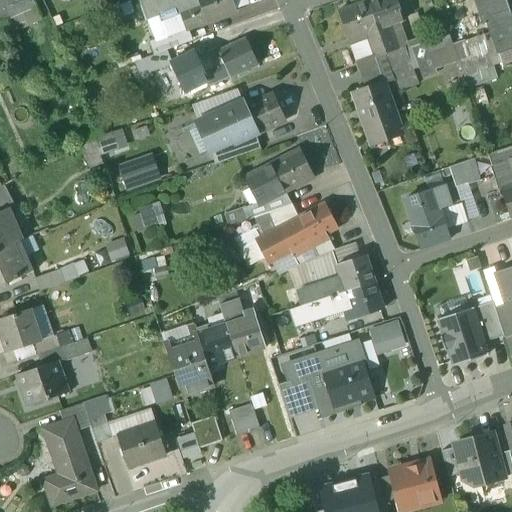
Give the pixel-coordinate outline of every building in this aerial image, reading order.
[(0,0),(0,24),(7,22),(13,34),(42,21),(36,8),(32,0),(0,0)] [(235,12),(230,0),(139,0),(147,22),(158,18),(160,25),(181,17),(186,30),(188,29),(235,12)] [(396,0),(369,0),(367,1),(378,30),(390,26),(404,21),(396,0)] [(511,15),(510,11),(498,15),(492,0),(478,0),(485,20),(487,19),(500,55),(511,50),(511,15)] [(506,0),(492,0),(498,15),(510,11),(506,0)] [(367,1),(340,11),(350,40),(365,34),(378,30),(367,1)] [(390,26),(378,30),(387,55),(399,51),(398,49),(390,26)] [(186,30),(150,43),(155,55),(193,41),(188,29),(186,30)] [(378,30),(365,34),(367,41),(374,58),(374,59),(384,56),(387,55),(378,30)] [(350,40),(349,40),(352,46),(367,41),(365,34),(350,40)] [(483,36),(465,42),(465,41),(453,46),(468,88),(497,77),(483,36)] [(231,77),(258,65),(246,39),(193,63),(189,55),(171,63),(186,95),(206,85),(201,74),(204,72),(223,63),(230,78),(231,77)] [(367,41),(352,46),(358,63),(374,58),(367,41)] [(172,60),(192,53),(188,44),(169,51),(172,60)] [(406,48),(398,49),(399,51),(387,55),(393,73),(412,66),(406,48)] [(511,50),(500,55),(503,63),(511,59),(511,50)] [(171,63),(166,52),(135,63),(142,81),(153,76),(151,71),(171,63)] [(384,56),(374,59),(374,58),(358,63),(362,75),(387,67),(384,56)] [(223,63),(204,72),(210,86),(230,78),(223,63)] [(387,67),(362,75),(368,89),(385,83),(392,81),(387,67)] [(368,89),(354,94),(372,145),(403,134),(385,83),(368,89)] [(256,135),(284,122),(272,96),(245,108),(242,101),(197,122),(211,153),(233,143),(234,145),(256,135)] [(119,129),(96,140),(103,154),(126,144),(119,129)] [(211,153),(216,164),(260,149),(256,135),(234,145),(233,143),(211,153)] [(299,151),(271,165),(271,166),(245,179),(257,203),(257,204),(284,191),(285,192),(286,192),(313,178),(299,151)] [(152,153),(115,161),(121,189),(157,181),(152,153)] [(5,186),(0,188),(0,212),(6,210),(6,211),(15,207),(5,186)] [(511,187),(502,191),(511,220),(511,219),(511,187)] [(284,191),(257,204),(257,203),(224,214),(228,226),(247,220),(247,221),(254,218),(270,212),(292,205),(286,192),(285,192),(284,191)] [(433,191),(406,199),(413,220),(440,212),(433,191)] [(158,201),(135,208),(141,228),(164,220),(158,201)] [(298,217),(297,218),(311,243),(326,235),(338,229),(324,203),(298,217)] [(292,205),(270,212),(278,228),(297,218),(298,217),(292,205)] [(0,212),(0,250),(20,241),(6,211),(6,210),(0,212)] [(440,212),(413,220),(423,249),(451,240),(441,211),(440,212)] [(270,212),(254,218),(263,235),(263,236),(278,228),(270,212)] [(278,228),(263,236),(263,235),(257,239),(267,258),(288,247),(291,254),(311,243),(297,218),(278,228)] [(311,243),(291,254),(297,265),(334,250),(326,235),(311,243)] [(103,245),(109,262),(128,255),(121,238),(103,245)] [(20,241),(0,250),(0,287),(33,273),(20,241)] [(33,278),(39,291),(97,266),(92,253),(33,278)] [(366,256),(337,266),(341,279),(345,292),(375,282),(366,256)] [(511,270),(498,276),(508,306),(511,318),(511,270)] [(341,279),(297,294),(301,307),(345,292),(341,279)] [(375,282),(345,292),(354,319),(384,309),(375,282)] [(301,307),(290,310),(295,326),(344,310),(348,321),(354,319),(345,292),(301,307)] [(494,303),(474,309),(485,342),(505,335),(496,310),(494,303)] [(511,318),(508,306),(496,310),(505,335),(506,340),(511,337),(511,318)] [(474,309),(438,321),(453,367),(489,354),(485,342),(474,309)] [(31,311),(0,321),(0,329),(8,354),(34,346),(42,343),(41,342),(31,311)] [(257,315),(226,325),(236,357),(267,347),(257,315)] [(405,344),(398,324),(378,331),(384,351),(405,344)] [(226,325),(197,334),(208,366),(236,357),(226,325)] [(320,328),(298,335),(304,354),(320,348),(326,346),(320,328)] [(69,333),(41,342),(42,343),(34,346),(37,356),(61,348),(73,344),(69,333)] [(192,337),(165,345),(182,396),(209,387),(192,337)] [(360,340),(281,365),(287,384),(307,377),(318,410),(320,416),(335,411),(322,372),(327,370),(362,359),(366,358),(360,340)] [(61,348),(37,356),(42,368),(59,362),(59,363),(66,361),(61,348)] [(327,370),(322,372),(335,411),(375,399),(362,359),(327,370)] [(42,368),(16,377),(27,408),(69,394),(59,363),(59,362),(42,368)] [(318,410),(307,377),(287,384),(279,387),(290,419),(318,410)] [(83,404),(62,411),(65,422),(74,419),(79,431),(91,427),(89,421),(83,404)] [(252,404),(229,412),(237,436),(260,429),(252,404)] [(105,416),(89,421),(91,427),(97,444),(113,439),(105,416)] [(214,417),(192,425),(195,433),(200,448),(222,441),(214,417)] [(65,422),(45,429),(61,475),(44,480),(53,505),(98,490),(79,431),(74,419),(65,422)] [(155,423),(118,436),(128,468),(166,455),(155,423)] [(195,433),(178,439),(184,458),(201,452),(200,448),(195,433)] [(492,434),(455,444),(456,448),(463,473),(464,479),(478,475),(481,484),(503,478),(497,455),(492,434)] [(456,448),(441,451),(448,477),(463,473),(456,448)] [(509,451),(497,455),(503,478),(511,475),(511,460),(510,452),(509,451)] [(408,466),(405,471),(400,468),(395,469),(392,475),(391,476),(398,499),(401,511),(440,502),(429,461),(408,466)] [(392,475),(380,479),(387,502),(398,499),(391,476),(392,475)] [(351,511),(376,511),(368,482),(367,477),(344,483),(351,511)] [(380,479),(368,482),(376,511),(389,511),(387,502),(380,479)] [(351,511),(344,483),(321,489),(327,510),(327,511),(351,511)]
